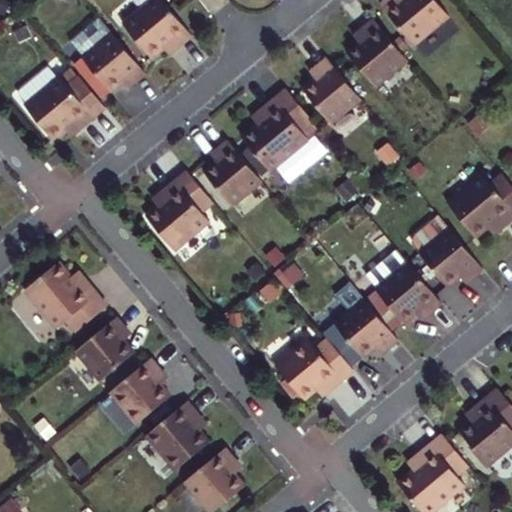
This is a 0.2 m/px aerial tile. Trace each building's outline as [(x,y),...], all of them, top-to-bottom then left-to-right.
[(179,48),(191,37),(160,0),(154,0),(123,26),(151,60),(163,50),(173,41),(179,48)] [(396,0),(386,0),(380,5),(413,46),(448,17),(434,0),(400,0),(398,2),(396,0)] [(405,59),(372,18),(359,28),(362,32),(354,38),(357,42),(345,52),(372,85),(405,59)] [(352,35),(354,38),(362,32),(359,28),(352,35)] [(133,86),(146,75),(112,35),(82,60),(110,94),(123,83),(126,86),(131,82),(133,86)] [(163,50),(168,57),(179,48),(173,41),(163,50)] [(358,98),(325,57),(313,67),(315,70),(310,74),(313,78),(300,88),(328,122),(358,98)] [(82,129),(105,109),(79,78),(68,88),(60,78),(25,107),(53,141),(65,131),(76,122),(82,129)] [(255,124),(240,136),(267,170),(306,138),(298,129),(310,119),(284,88),(260,108),(265,115),(255,124)] [(260,108),(249,117),(255,124),(265,115),(260,108)] [(76,122),(65,131),(72,139),(82,129),(76,122)] [(261,177),(227,137),(215,147),(218,151),(213,155),(216,158),(203,168),(232,202),(261,177)] [(213,200),(188,169),(164,190),(170,196),(159,205),(147,215),(175,249),(210,220),(202,210),(213,200)] [(508,232),(511,227),(511,187),(506,181),(494,190),(486,181),(452,210),(480,243),(491,234),(502,225),(508,232)] [(164,190),(153,198),(159,205),(170,196),(164,190)] [(502,225),(491,234),(497,240),(508,232),(502,225)] [(485,275),(451,234),(421,259),(449,293),(462,282),(465,285),(470,282),(473,285),(485,275)] [(73,273),(61,258),(27,286),(58,325),(68,317),(78,329),(108,304),(89,279),(82,285),(73,273)] [(80,268),(73,273),(82,285),(89,279),(80,268)] [(445,307),(414,270),(382,296),(407,327),(419,317),(422,320),(430,314),(433,317),(445,307)] [(389,352),(401,342),(367,301),(337,326),(366,360),(378,349),(381,353),(386,349),(389,352)] [(422,320),(425,323),(433,317),(430,314),(422,320)] [(128,328),(118,315),(77,348),(101,378),(135,351),(125,338),(129,335),(124,330),(128,328)] [(333,392),(357,372),(331,341),(320,350),(311,341),(279,367),(308,401),(320,391),(323,394),(330,388),(333,392)] [(163,368),(153,355),(112,388),(138,421),(173,394),(163,382),(166,378),(160,371),(163,368)] [(163,368),(160,371),(166,378),(169,376),(163,368)] [(323,394),(326,398),(333,392),(330,388),(323,394)] [(511,404),(499,390),(476,410),(479,413),(471,420),(474,423),(462,434),(490,467),(511,448),(511,404)] [(107,395),(97,405),(124,432),(135,421),(107,395)] [(200,411),(190,398),(149,431),(177,467),(211,440),(202,428),(193,417),(200,411)] [(479,413),(476,410),(468,416),(471,420),(479,413)] [(209,422),(200,411),(193,417),(202,428),(209,422)] [(471,466),(445,436),(421,456),(427,463),(416,472),(402,485),(425,511),(436,511),(468,485),(460,476),(471,466)] [(239,457),(228,444),(188,478),(214,510),(248,483),(238,470),(242,468),(235,460),(239,457)] [(421,456),(411,465),(416,472),(427,463),(421,456)] [(245,465),(239,457),(235,460),(242,468),(245,465)]
